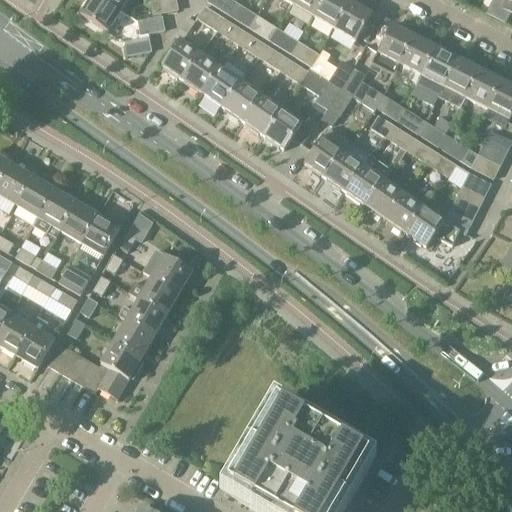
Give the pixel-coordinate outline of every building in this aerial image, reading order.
[(107,34),(121,13),(100,0),(90,0),(80,17),(107,34)] [(100,0),(121,13),(129,0),(100,0)] [(153,17),(178,12),(179,12),(176,0),(160,0),(150,2),(153,17)] [(229,18),(237,5),(229,0),(209,0),(207,4),(229,18)] [(296,0),(292,7),(314,20),(325,0),(296,0)] [(351,3),(345,0),(325,0),(314,20),(335,32),(351,3)] [(511,0),(502,0),(505,1),(500,11),(511,17),(511,0)] [(351,3),(335,32),(355,43),(372,16),(351,3)] [(237,5),(229,18),(249,31),(257,17),(237,5)] [(204,8),(196,21),(218,35),(226,22),(204,8)] [(257,17),(249,31),(270,44),(278,31),(257,17)] [(140,37),(165,33),(162,18),(137,23),(140,37)] [(188,20),(176,39),(179,41),(192,22),(188,20)] [(247,35),(226,22),(218,35),(238,48),(247,35)] [(394,77),(399,67),(414,38),(390,26),(371,65),(394,77)] [(278,31),(270,44),(291,57),(299,44),(278,31)] [(247,35),(238,48),(260,62),(268,48),(247,35)] [(417,89),(436,49),(414,38),(399,67),(420,78),(415,87),(417,89)] [(127,58),(151,53),(148,39),(124,44),(127,58)] [(180,41),(178,43),(175,41),(157,66),(183,84),(202,57),(180,41)] [(299,44),(291,57),(311,70),(320,57),(299,44)] [(289,61),(268,48),(260,62),(281,75),(289,61)] [(459,60),(436,49),(417,89),(438,99),(459,60)] [(222,70),(202,57),(183,84),(203,97),(222,70)] [(459,111),(464,100),(480,71),(459,60),(438,99),(437,100),(459,111)] [(281,75),(301,88),(310,73),(308,71),(307,73),(289,61),(281,75)] [(308,71),(310,73),(341,92),(354,70),(341,62),(328,82),(309,70),(308,71)] [(203,97),(224,111),(242,84),(240,83),(244,77),(225,65),(222,70),(203,97)] [(352,99),(368,109),(374,113),(376,110),(377,111),(385,98),(362,83),(366,78),(354,70),(341,92),(352,99)] [(502,82),(480,71),(464,100),(487,111),(502,82)] [(321,122),(341,92),(310,73),(301,88),(318,98),(314,104),(326,112),(320,122),(321,122)] [(511,115),(511,87),(502,82),(487,111),(509,122),(511,115)] [(262,98),(242,84),(224,111),(244,125),(262,98)] [(341,92),(321,122),(332,129),(338,119),(339,120),(352,99),(341,92)] [(281,111),(262,98),(244,125),(264,139),(287,107),(285,105),(281,111)] [(377,111),(382,114),(399,124),(406,111),(385,98),(377,111)] [(302,126),(289,116),(293,110),(287,107),(264,139),(284,153),(302,126)] [(427,124),(406,111),(399,124),(419,137),(427,124)] [(393,128),(373,115),(372,116),(365,127),(386,140),(393,128)] [(447,137),(427,124),(419,137),(439,150),(447,137)] [(393,128),(386,140),(407,154),(414,142),(393,128)] [(484,145),(506,157),(511,145),(511,144),(490,134),(484,145)] [(447,137),(439,150),(460,163),(468,151),(447,137)] [(322,139),(304,166),(326,181),(344,154),(322,139)] [(435,155),(414,142),(407,154),(428,167),(435,155)] [(506,157),(484,145),(478,157),(477,158),(500,169),(506,157)] [(478,157),(468,151),(460,163),(471,170),(477,158),(478,157)] [(344,154),(326,181),(346,195),(370,160),(368,158),(363,167),(344,154)] [(435,155),(428,167),(448,180),(456,168),(435,155)] [(500,169),(477,158),(471,170),(493,182),(500,169)] [(0,187),(11,167),(0,160),(0,187)] [(370,160),(346,195),(366,209),(385,182),(384,181),(390,173),(370,160)] [(33,180),(11,167),(0,187),(0,197),(17,208),(33,180)] [(491,187),(469,176),(462,189),(484,200),(491,187)] [(55,193),(33,180),(17,208),(38,220),(33,229),(34,230),(55,193)] [(385,182),(366,209),(386,223),(405,196),(385,182)] [(484,200),(462,189),(456,201),(478,213),(484,200)] [(76,206),(55,193),(34,230),(46,237),(47,235),(56,240),(60,233),(76,206)] [(405,196),(386,223),(407,237),(425,210),(405,196)] [(425,210),(407,237),(426,250),(434,239),(452,248),(460,233),(465,237),(472,224),(478,213),(456,201),(445,223),(425,210)] [(98,219),(76,206),(60,233),(82,246),(98,219)] [(120,231),(98,219),(82,246),(103,259),(120,231)] [(136,240),(127,235),(118,249),(128,255),(136,240)] [(0,237),(0,250),(8,255),(13,246),(0,237)] [(511,247),(502,267),(511,271),(511,247)] [(14,259),(30,268),(35,259),(20,250),(14,259)] [(123,262),(114,256),(105,271),(115,277),(123,262)] [(0,270),(6,274),(12,264),(0,257),(0,270)] [(164,257),(151,280),(179,296),(192,273),(164,257)] [(36,272),(51,280),(56,271),(41,263),(36,272)] [(28,286),(33,277),(19,268),(13,278),(28,286)] [(63,275),(58,284),(73,293),(78,284),(63,275)] [(111,284),(101,278),(93,292),(102,298),(111,284)] [(128,296),(138,302),(166,318),(179,296),(151,280),(145,290),(135,284),(128,296)] [(49,299),(55,290),(40,281),(35,291),(49,299)] [(57,304),(72,313),(77,303),(63,294),(57,304)] [(98,305),(89,299),(80,315),(89,320),(98,305)] [(126,323),(125,324),(153,340),(166,318),(138,302),(132,313),(124,309),(118,318),(126,323)] [(0,335),(10,318),(0,311),(0,335)] [(31,330),(10,318),(0,335),(0,348),(16,358),(39,320),(37,319),(31,330)] [(47,325),(39,320),(16,358),(38,371),(54,343),(41,335),(47,325)] [(86,327),(76,321),(67,336),(77,342),(86,327)] [(125,324),(113,345),(140,361),(153,340),(125,324)] [(113,345),(101,366),(99,369),(108,375),(98,391),(117,402),(128,382),(140,361),(113,345)] [(73,354),(61,347),(48,369),(60,376),(73,354)] [(84,361),(73,354),(60,376),(71,383),(84,361)] [(96,368),(84,361),(71,383),(83,390),(96,368)] [(108,375),(99,369),(96,368),(84,390),(95,397),(98,391),(108,375)] [(275,408),(242,464),(226,491),(262,511),(338,511),(368,462),(275,408)]
